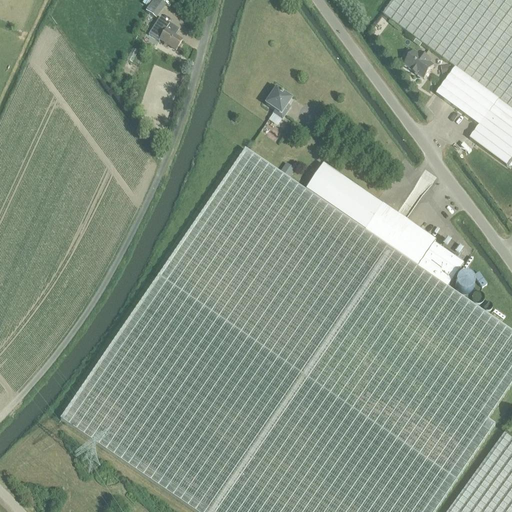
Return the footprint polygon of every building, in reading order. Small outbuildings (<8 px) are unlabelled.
[(155,0),(154,0),(145,12),(155,19),(165,6),(155,0)] [(511,0),(395,0),(383,16),(455,69),(500,102),(490,116),(511,132),(511,0)] [(152,31),(148,36),(158,43),(159,41),(175,52),(181,42),(174,38),(179,31),(160,18),(152,31)] [(414,53),(404,66),(411,71),(410,72),(416,77),(416,76),(417,75),(423,80),(424,81),(434,68),(433,67),(429,64),(431,63),(431,62),(420,54),(419,54),(418,56),(414,53)] [(450,67),(442,68),(443,75),(451,74),(450,67)] [(455,69),(435,95),(480,129),(490,116),(500,102),(455,69)] [(272,115),(273,116),(269,122),(277,127),(281,121),(287,112),(284,110),(291,101),(281,94),(282,93),(275,88),(270,95),(272,96),(265,106),(274,112),(272,115)] [(480,129),(470,142),(507,168),(511,161),(511,132),(490,116),(480,129)] [(245,152),(60,421),(192,511),(435,511),(494,427),(487,422),(511,384),(511,334),(446,289),(463,266),(456,261),(439,249),(435,247),(433,245),(435,242),(417,230),(405,222),(382,206),(322,166),(304,192),(297,187),(245,152)] [(285,166),(279,174),(288,179),(293,172),(285,166)] [(447,241),(442,249),(457,259),(462,251),(447,241)] [(478,274),(473,278),(481,289),(486,286),(478,274)] [(474,288),(474,287),(473,284),(471,282),(468,280),(465,279),(462,280),(460,282),(458,285),(458,288),(459,291),(460,293),(463,295),(466,295),(469,295),(471,293),(473,291),(474,288)] [(448,511),(511,511),(511,441),(504,435),(448,511)]
